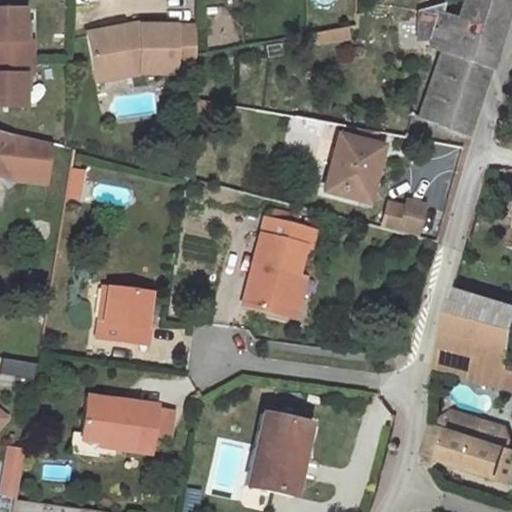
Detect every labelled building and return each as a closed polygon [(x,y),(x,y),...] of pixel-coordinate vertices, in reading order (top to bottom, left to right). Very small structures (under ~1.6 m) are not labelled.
[(354,0),(327,0),(328,15),(354,15),(354,0)] [(509,0),(463,0),(456,22),(437,17),(438,10),(418,15),(418,18),(417,39),(417,40),(429,41),(443,46),(419,118),(436,125),(438,126),(442,128),(446,129),(460,135),(467,134),(469,127),(471,128),(472,126),(470,125),(509,0)] [(23,9),(0,9),(0,58),(31,58),(31,41),(23,41),(23,9)] [(418,18),(402,23),(404,40),(417,39),(418,18)] [(125,27),(86,34),(93,70),(123,64),(125,74),(174,74),(174,65),(195,65),(195,26),(139,26),(139,33),(127,35),(125,27)] [(354,26),(314,33),(315,44),(355,37),(354,26)] [(0,107),(24,108),(23,75),(31,75),(31,58),(0,58),(0,107)] [(123,64),(93,70),(95,82),(126,77),(125,74),(123,64)] [(10,136),(0,133),(0,178),(6,180),(6,179),(6,173),(10,136)] [(10,136),(6,173),(46,177),(50,143),(11,133),(10,136)] [(374,146),(337,137),(323,191),(363,201),(368,185),(370,185),(375,165),(370,163),(374,146)] [(380,147),(374,146),(370,163),(375,165),(380,147)] [(67,170),(64,198),(78,199),(81,171),(67,170)] [(6,173),(6,179),(45,184),(46,177),(6,173)] [(387,204),(381,228),(415,237),(422,206),(406,202),(404,208),(387,204)] [(312,232),(263,220),(242,305),(285,316),(295,276),(302,248),(308,249),(312,232)] [(303,278),(295,276),(285,316),(293,318),(303,278)] [(149,293),(106,288),(102,322),(97,322),(95,338),(147,345),(149,328),(145,328),(149,293)] [(511,351),(511,307),(454,290),(441,336),(443,337),(434,369),(504,388),(511,354),(511,351)] [(0,360),(0,375),(30,378),(32,364),(0,361),(0,360)] [(155,406),(85,397),(80,434),(80,435),(98,438),(97,447),(149,454),(152,435),(155,410),(155,406)] [(171,413),(155,410),(152,435),(168,437),(171,413)] [(443,420),(440,429),(490,445),(494,425),(453,413),(443,420)] [(290,421),(260,414),(243,487),(292,497),(308,425),(301,423),(290,421)] [(303,416),(292,414),(290,421),(301,423),(303,416)] [(494,425),(490,445),(440,429),(431,426),(425,444),(423,456),(432,466),(438,461),(509,483),(511,473),(511,452),(507,451),(509,442),(505,429),(494,425)] [(80,434),(73,433),(70,453),(96,457),(97,447),(98,438),(80,435),(80,434)] [(398,449),(398,446),(397,444),(395,442),(392,442),(390,444),(389,445),(390,450),(393,451),(396,451),(398,449)] [(0,496),(17,497),(20,449),(0,448),(0,451),(0,496)]
